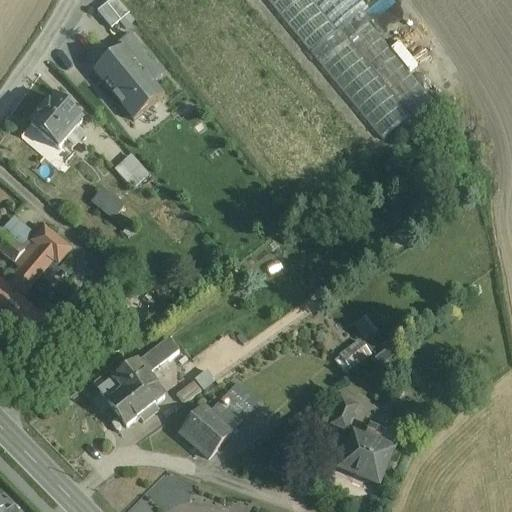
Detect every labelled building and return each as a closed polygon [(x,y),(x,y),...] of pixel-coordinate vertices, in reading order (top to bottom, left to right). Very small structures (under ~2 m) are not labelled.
[(124,28),(134,21),(118,0),(108,0),(96,10),(110,29),(119,22),(124,28)] [(252,0),(199,0),(221,26),(252,0)] [(383,141),(267,0),(252,0),(221,26),(343,174),(383,141)] [(368,8),(361,0),(267,0),(383,141),(384,142),(433,102),(369,24),(371,23),(362,12),(368,8)] [(107,51),(78,75),(104,105),(132,80),(107,51)] [(82,124),(55,101),(31,128),(58,152),(64,145),(71,152),(83,138),(76,131),(82,124)] [(131,158),(116,172),(133,191),(149,177),(131,158)] [(124,210),(103,192),(92,204),(113,222),(124,210)] [(45,231),(25,254),(26,254),(15,266),(22,272),(7,291),(20,303),(54,262),(59,266),(71,253),(45,231)] [(25,254),(2,234),(0,236),(0,253),(15,266),(26,254),(25,254)] [(7,291),(0,284),(0,340),(22,360),(50,329),(20,303),(7,291)] [(354,323),(362,341),(378,334),(370,316),(354,323)] [(345,374),(372,358),(362,341),(335,357),(345,374)] [(168,343),(139,366),(149,380),(179,356),(168,343)] [(139,366),(101,397),(129,431),(166,401),(149,380),(139,366)] [(208,374),(194,384),(203,395),(216,385),(208,374)] [(194,384),(177,396),(185,407),(203,395),(194,384)] [(259,405),(237,387),(222,405),(244,423),(259,405)] [(358,407),(342,400),(330,428),(346,434),(358,407)] [(206,410),(183,438),(211,461),(244,423),(222,405),(213,416),(206,410)] [(394,451),(354,434),(339,470),(379,487),(394,451)]
